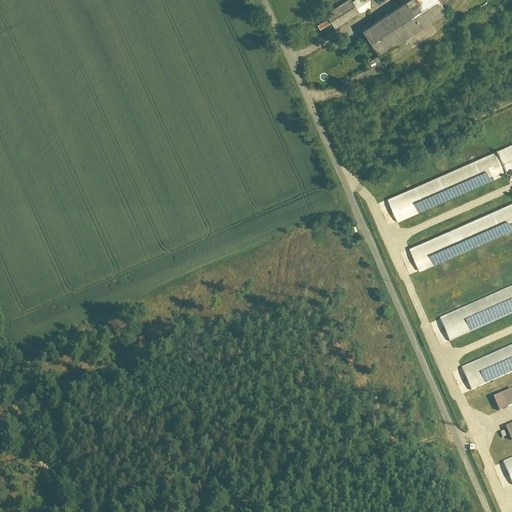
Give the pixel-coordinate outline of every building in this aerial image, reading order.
[(351,0),(324,16),(332,31),(362,13),(353,0),(351,0)] [(411,0),(365,30),(382,56),(449,13),(440,0),(411,0)] [(325,19),(315,25),(318,29),(328,24),(325,19)] [(511,136),(377,195),(387,219),(511,164),(511,136)] [(511,196),(399,246),(410,270),(511,225),(511,196)] [(511,277),(432,312),(443,336),(511,305),(511,277)] [(511,337),(454,363),(464,387),(511,365),(511,337)] [(511,393),(494,400),(498,412),(511,407),(511,393)] [(511,450),(496,458),(506,482),(511,479),(511,450)]
